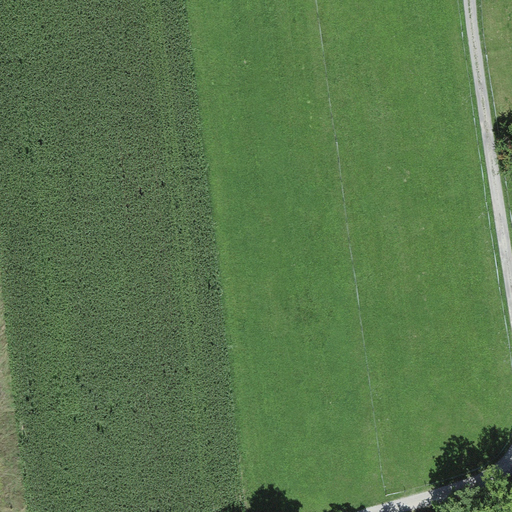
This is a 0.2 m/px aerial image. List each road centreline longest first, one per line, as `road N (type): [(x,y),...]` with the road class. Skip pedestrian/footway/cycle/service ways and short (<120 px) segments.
road 1 (track): [(511,276),(471,0)]
road 2 (track): [(345,511),(511,464)]
